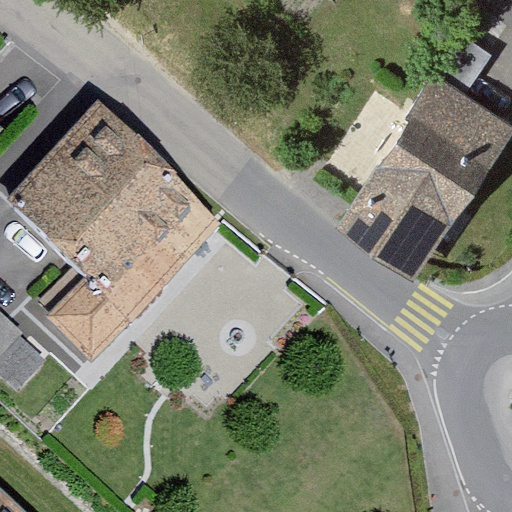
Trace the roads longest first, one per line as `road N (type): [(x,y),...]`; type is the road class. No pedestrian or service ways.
road 1 (tertiary): [(20,0),(419,318),(472,347)]
road 2 (tertiary): [(472,347),(461,367),(460,399),(489,480),(507,499)]
